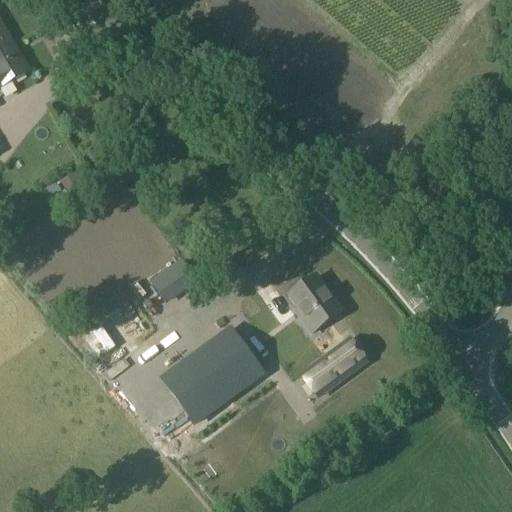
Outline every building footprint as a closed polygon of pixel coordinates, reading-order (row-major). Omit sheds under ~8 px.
[(6,50),(0,53),(0,90),(29,73),(7,36),(1,40),(6,50)] [(115,207),(90,221),(101,241),(126,227),(115,207)] [(299,312),(296,314),(311,335),(341,313),(316,279),(289,298),(299,312)] [(243,358),(217,318),(149,364),(180,405),(243,358)] [(330,340),(320,348),(330,361),(363,340),(352,326),(343,332),(333,319),(321,329),(330,340)] [(233,419),(273,409),(268,389),(228,399),(233,419)] [(145,430),(153,442),(166,434),(158,422),(145,430)]
